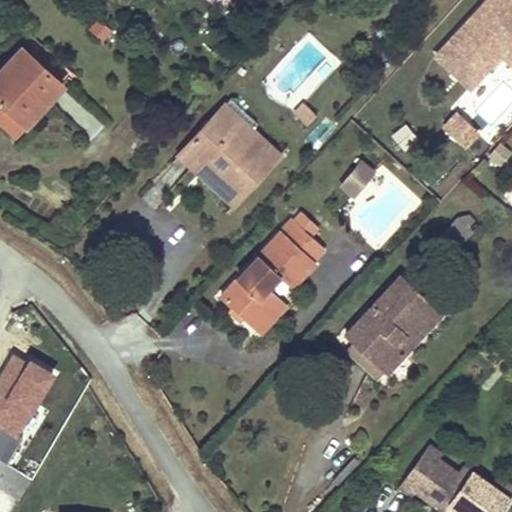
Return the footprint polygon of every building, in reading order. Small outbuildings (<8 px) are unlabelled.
[(511,54),(511,1),(507,8),(498,0),(477,0),(439,42),(463,64),(480,46),(490,55),(497,47),(500,44),(511,54)] [(98,19),(89,30),(106,44),(115,33),(98,19)] [(439,42),(432,49),(466,81),(490,55),(480,46),(463,64),(439,42)] [(511,54),(500,44),(497,47),(511,61),(511,54)] [(57,84),(14,47),(0,61),(0,107),(19,125),(57,84)] [(310,125),(320,115),(305,103),(296,113),(310,125)] [(275,157),(220,105),(212,114),(267,166),(275,157)] [(0,130),(7,137),(19,125),(0,107),(0,130)] [(474,125),(454,107),(442,119),(462,138),(474,125)] [(235,199),(251,182),(267,166),(212,114),(180,147),(235,199)] [(511,150),(501,140),(487,154),(497,164),(511,150)] [(235,199),(180,147),(172,156),(227,208),(235,199)] [(361,162),(341,186),(354,196),(373,173),(361,162)] [(301,209),(219,298),(252,329),(278,301),(265,289),(278,276),(292,287),(324,252),(312,239),(322,228),(301,209)] [(479,219),(470,212),(462,213),(439,239),(451,249),(479,219)] [(406,351),(397,343),(406,332),(410,336),(435,308),(401,276),(346,336),(352,341),(384,371),(386,373),(406,351)] [(261,337),(287,309),(278,301),(252,329),(261,337)] [(384,371),(352,341),(344,350),(376,379),(384,371)] [(24,359),(13,352),(0,372),(0,423),(13,432),(49,375),(54,368),(29,352),(24,359)] [(467,472),(462,480),(433,460),(437,455),(423,446),(394,487),(409,498),(412,494),(437,511),(439,511),(445,505),(455,511),(477,511),(493,490),(467,472)]
